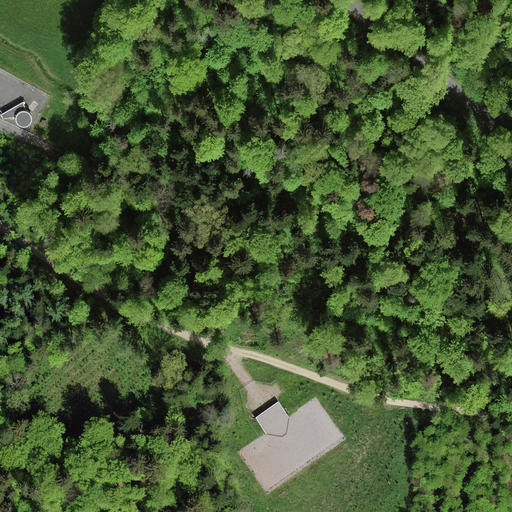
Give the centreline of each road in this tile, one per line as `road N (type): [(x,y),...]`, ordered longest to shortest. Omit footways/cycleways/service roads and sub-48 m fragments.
road 1 (track): [(0,229),(191,336),(357,390),(511,416)]
road 2 (tertiary): [(345,0),(511,130)]
